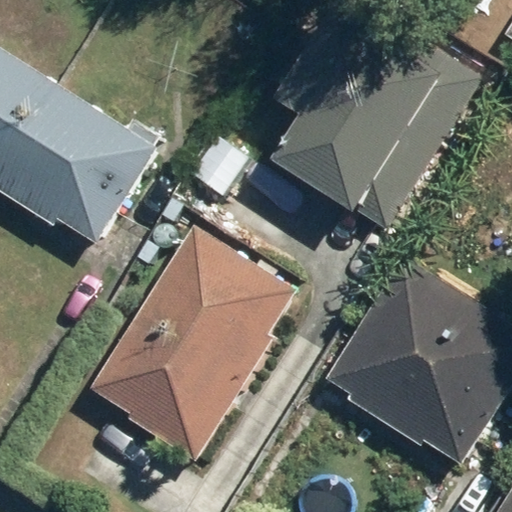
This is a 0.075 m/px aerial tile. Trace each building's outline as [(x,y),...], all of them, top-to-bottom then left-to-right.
[(496,81),(363,0),(354,0),(343,19),(346,21),(294,107),(318,121),(290,167),(401,235),(496,81)] [(141,133),(0,41),(0,188),(66,232),(70,225),(108,249),(171,152),(168,150),(173,141),(146,124),(141,133)] [(259,161),(224,137),(197,177),(232,200),(259,161)] [(311,295),(207,229),(103,393),(140,416),(136,422),(207,467),(287,341),(283,339),(311,295)] [(511,405),(511,321),(415,260),(337,383),(360,398),(356,403),(433,452),(436,446),(471,469),(511,405)]
